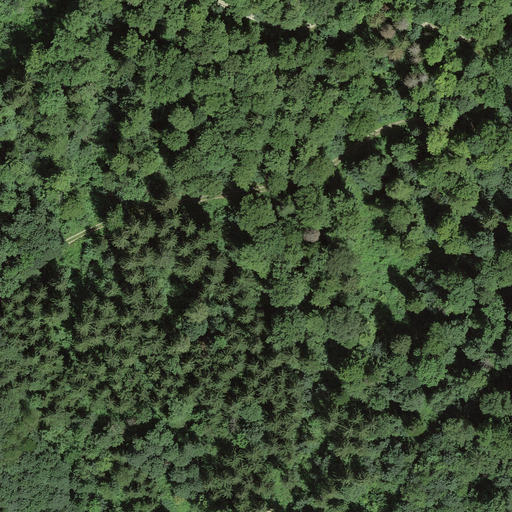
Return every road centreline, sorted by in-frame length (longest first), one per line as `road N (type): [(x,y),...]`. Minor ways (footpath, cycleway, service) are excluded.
road 1 (track): [(0,301),(27,269),(90,230),(191,199),(310,177),(394,122),(470,112),(511,96)]
road 2 (track): [(214,0),(300,28),(364,4),(468,40),(511,37)]
